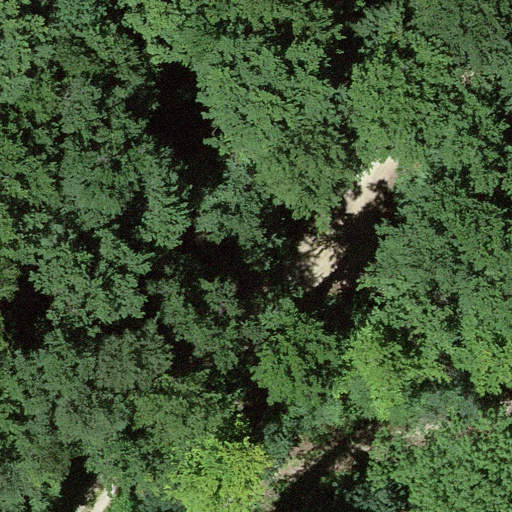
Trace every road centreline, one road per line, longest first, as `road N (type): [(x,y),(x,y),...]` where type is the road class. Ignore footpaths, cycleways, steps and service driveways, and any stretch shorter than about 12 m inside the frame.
road 1 (track): [(80,511),(100,473),(350,229),(511,22)]
road 2 (track): [(511,346),(430,316),(383,276),(350,229)]
